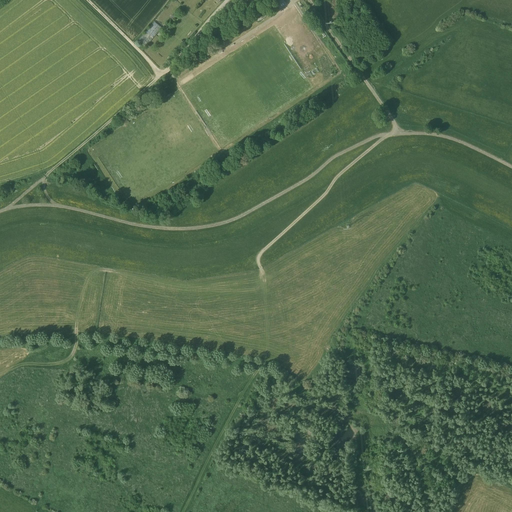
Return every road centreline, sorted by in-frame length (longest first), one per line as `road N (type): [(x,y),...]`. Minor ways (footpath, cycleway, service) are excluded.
road 1 (track): [(0,211),(49,205),(164,229),(226,223),(382,134),(446,136),(511,168)]
road 2 (track): [(7,208),(172,65),(229,0)]
road 3 (track): [(391,134),(259,256),(270,326),(260,370)]
road 4 (track): [(391,134),(395,124),(308,0)]
